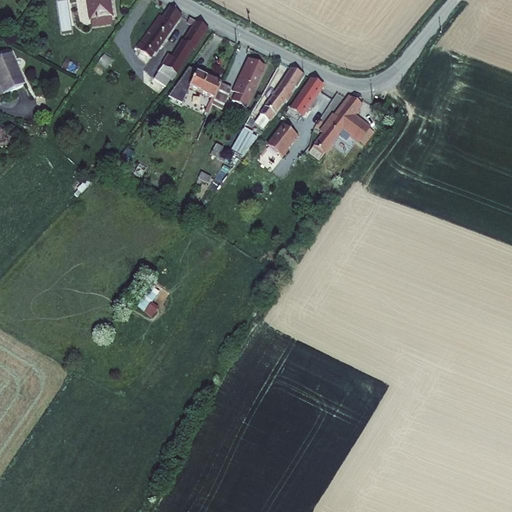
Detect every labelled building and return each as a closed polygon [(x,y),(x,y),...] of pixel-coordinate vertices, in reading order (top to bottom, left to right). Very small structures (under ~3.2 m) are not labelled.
[(113,0),(91,0),(94,16),(115,13),(113,0)] [(157,30),(146,44),(156,51),(185,11),(173,4),(168,11),(166,10),(160,19),(158,18),(153,26),(157,30)] [(115,13),(94,16),(95,24),(117,21),(115,13)] [(211,25),(194,14),(191,17),(197,21),(175,53),(171,50),(164,60),(167,63),(179,70),(195,45),(198,46),(211,25)] [(15,48),(0,55),(0,68),(10,88),(30,79),(15,48)] [(253,53),(234,88),(244,94),(246,90),(249,91),(247,94),(251,96),(269,61),(253,53)] [(167,63),(163,68),(175,76),(179,70),(167,63)] [(295,64),(262,113),(270,119),(287,94),(289,95),(293,90),(290,88),(296,80),(300,82),(306,72),(295,64)] [(192,65),(185,80),(204,89),(211,74),(192,65)] [(213,74),(211,74),(204,89),(219,96),(224,83),(225,80),(221,78),(221,75),(215,73),(213,74)] [(294,103),(305,112),(309,107),(311,109),(315,104),(312,102),(328,80),(315,74),(294,103)] [(185,80),(179,91),(187,95),(191,85),(203,90),(204,89),(185,80)] [(225,105),(233,88),(224,83),(219,96),(217,100),(225,105)] [(328,126),(318,139),(329,147),(344,127),(359,139),(370,125),(355,114),(366,99),(355,91),(337,114),(334,112),(325,124),(328,126)] [(285,120),(270,141),(285,152),(290,146),(289,145),(299,131),(285,120)] [(255,133),(244,127),(234,145),(245,151),(255,133)] [(220,159),(226,148),(217,144),(212,154),(220,159)] [(161,307),(153,302),(160,291),(151,285),(137,305),(154,317),(161,307)]
